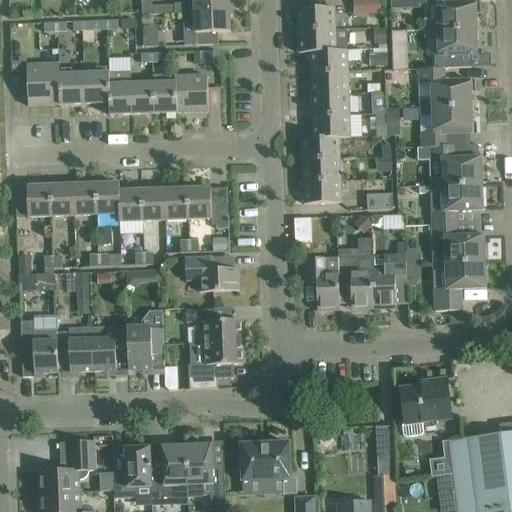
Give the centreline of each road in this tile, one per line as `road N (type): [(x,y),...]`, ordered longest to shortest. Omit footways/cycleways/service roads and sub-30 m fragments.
road 1 (residential): [(6,418),(263,406),(282,387),(282,350)]
road 2 (residential): [(10,157),(262,149)]
road 3 (residential): [(282,350),(426,348),(491,340),(511,329)]
road 4 (residential): [(282,350),(273,173),(262,149)]
road 5 (residential): [(262,149),(271,121),(268,0)]
